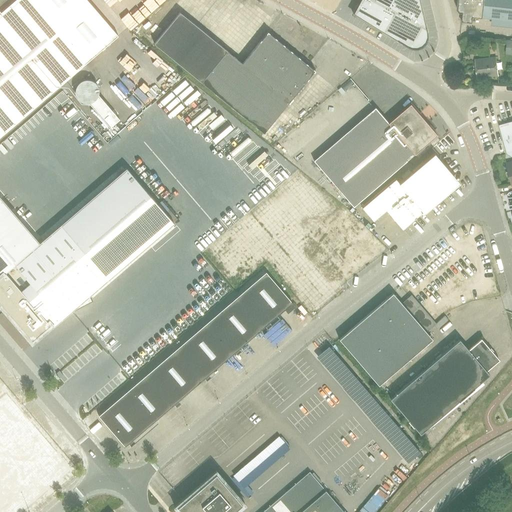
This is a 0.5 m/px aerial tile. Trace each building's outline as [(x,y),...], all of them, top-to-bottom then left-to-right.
[(0,0),(0,136),(85,64),(117,36),(86,0),(0,0)] [(358,4),(353,13),(379,29),(378,31),(379,31),(380,30),(398,41),(408,47),(411,48),(413,49),(416,49),(418,48),(421,47),(423,46),(425,44),(426,42),(427,39),(428,37),(427,34),(427,32),(419,0),(360,0),(358,4),(357,3),(356,3),(358,4)] [(472,23),(472,17),(501,20),(511,21),(511,0),(457,0),(456,10),(459,13),(462,13),(461,22),(472,23)] [(178,11),(152,43),(201,83),(264,133),(315,71),(268,33),(242,64),(227,51),(178,11)] [(477,79),(498,76),(496,57),(475,60),(477,79)] [(415,154),(437,135),(410,104),(388,123),(375,108),(314,161),(354,207),(415,154)] [(511,121),(499,125),(507,154),(511,156),(511,121)] [(447,193),(446,192),(457,183),(434,156),(436,155),(434,153),(399,183),(395,179),(362,207),(373,221),(386,210),(402,229),(421,213),(423,214),(447,193)] [(0,196),(0,304),(32,341),(50,325),(52,327),(75,308),(75,309),(74,310),(74,311),(92,301),(92,300),(91,301),(89,296),(174,223),(126,168),(40,242),(0,196)] [(161,173),(155,178),(161,187),(168,183),(161,173)] [(321,279),(327,287),(368,254),(361,246),(360,247),(356,242),(357,241),(351,233),(350,233),(344,225),(341,228),(299,177),(257,211),(299,263),(305,259),(310,266),(317,274),(318,273),(322,278),(321,279)] [(164,191),(171,198),(177,193),(170,186),(164,191)] [(124,446),(292,302),(265,271),(98,415),(124,446)] [(378,384),(432,338),(393,292),(339,338),(378,384)] [(421,306),(432,303),(429,294),(418,298),(421,306)] [(73,366),(95,393),(158,343),(130,307),(89,339),(96,348),(73,366)] [(447,314),(435,322),(440,329),(452,321),(447,314)] [(486,370),(498,359),(481,338),(468,349),(459,339),(390,398),(420,433),(489,374),(486,370)] [(395,415),(380,426),(389,440),(392,438),(406,458),(418,449),(395,415)] [(245,485),(290,446),(279,433),(234,472),(245,485)] [(348,456),(329,474),(338,484),(357,466),(348,456)] [(61,475),(69,469),(65,464),(57,470),(61,475)] [(234,511),(245,503),(216,470),(174,506),(179,511),(234,511)] [(343,511),(309,471),(261,511),(343,511)]
